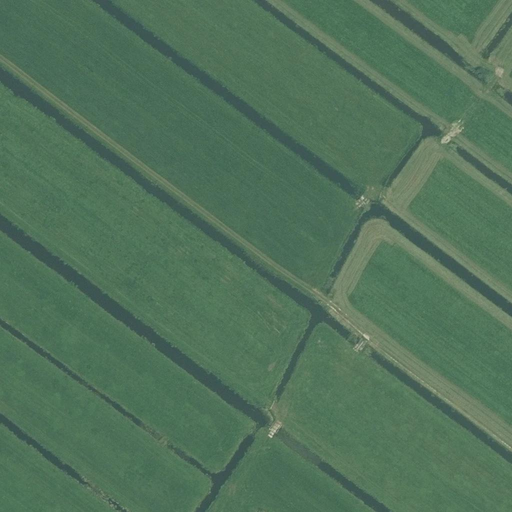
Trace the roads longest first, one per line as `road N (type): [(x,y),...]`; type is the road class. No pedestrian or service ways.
road 1 (track): [(511,440),(0,53)]
road 2 (track): [(253,511),(265,501),(275,439),(320,368),(360,356),(374,334)]
